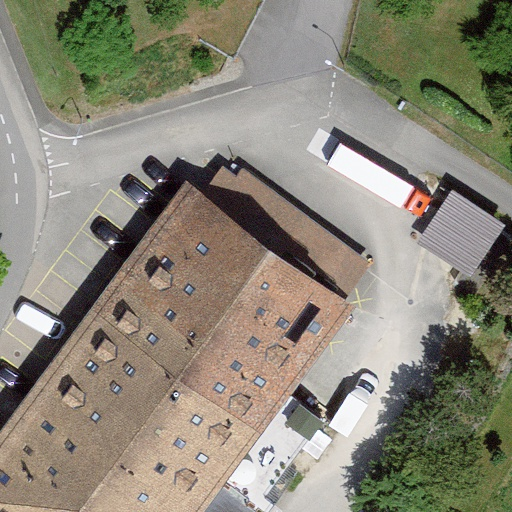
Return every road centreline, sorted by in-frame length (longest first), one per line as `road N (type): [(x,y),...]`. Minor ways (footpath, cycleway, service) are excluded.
road 1 (residential): [(511,198),(340,92),(253,112)]
road 2 (residential): [(253,112),(5,170)]
road 3 (residential): [(308,0),(253,112)]
